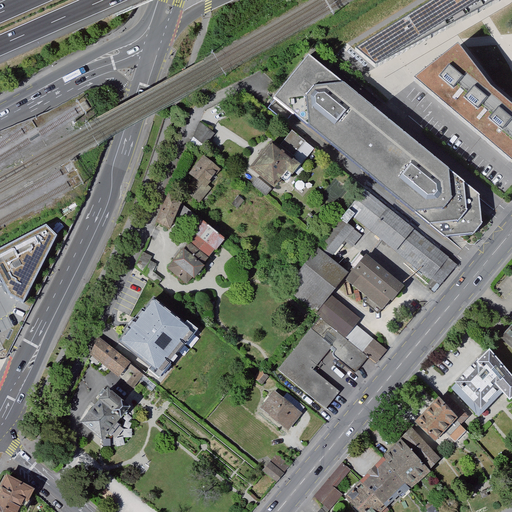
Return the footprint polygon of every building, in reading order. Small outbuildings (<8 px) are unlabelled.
[(436,0),(355,51),(376,68),(499,2),(501,0),(436,0)] [(414,81),(511,162),(511,106),(490,87),(459,46),(414,81)] [(367,109),(306,61),(270,104),(330,153),(444,245),(472,241),(484,225),(481,199),(367,109)] [(202,125),(195,138),(212,149),(219,137),(202,125)] [(250,174),(276,195),(288,181),(293,185),(302,174),(272,149),(250,174)] [(181,193),(196,206),(210,189),(206,186),(219,170),(202,156),(185,176),(192,181),(181,193)] [(172,197),(160,225),(174,231),(179,222),(187,207),(172,197)] [(441,269),(380,219),(355,199),(315,252),(331,265),(344,246),(354,254),(361,244),(422,293),(441,269)] [(207,221),(187,207),(179,222),(201,236),(207,221)] [(230,238),(207,221),(201,236),(170,271),(189,286),(230,238)] [(49,227),(0,253),(0,283),(2,282),(9,294),(24,302),(58,236),(49,227)] [(144,252),(134,269),(160,286),(163,281),(155,272),(160,265),(153,261),(155,258),(144,252)] [(320,318),(278,373),(325,412),(339,395),(313,372),(329,355),(354,375),(377,347),(326,306),(342,284),(381,313),(402,289),(362,256),(345,277),(331,265),(315,252),(283,291),(320,318)] [(154,302),(121,343),(158,373),(190,332),(154,302)] [(511,321),(497,337),(511,350),(511,321)] [(87,354),(118,378),(128,365),(125,362),(116,355),(113,353),(102,345),(97,340),(87,354)] [(511,379),(489,356),(457,388),(482,414),(503,394),(510,402),(511,399),(511,379)] [(257,380),(263,386),(270,378),(263,372),(257,380)] [(81,425),(103,442),(131,406),(110,389),(81,425)] [(272,393),(258,411),(284,432),(298,414),(272,393)] [(447,398),(419,426),(440,446),(468,418),(447,398)] [(416,430),(408,438),(437,469),(446,460),(416,430)] [(374,435),(366,445),(371,449),(379,439),(374,435)] [(408,438),(390,457),(415,488),(437,469),(408,438)] [(390,457),(364,481),(391,508),(415,488),(390,457)] [(272,461),(264,472),(277,483),(286,472),(272,461)] [(344,463),(314,495),(330,509),(343,494),(337,488),(353,471),(344,463)] [(7,474),(0,487),(0,511),(20,511),(32,490),(7,474)] [(364,481),(345,499),(359,511),(393,511),(394,511),(391,508),(364,481)] [(476,487),(469,491),(472,497),(479,494),(476,487)]
